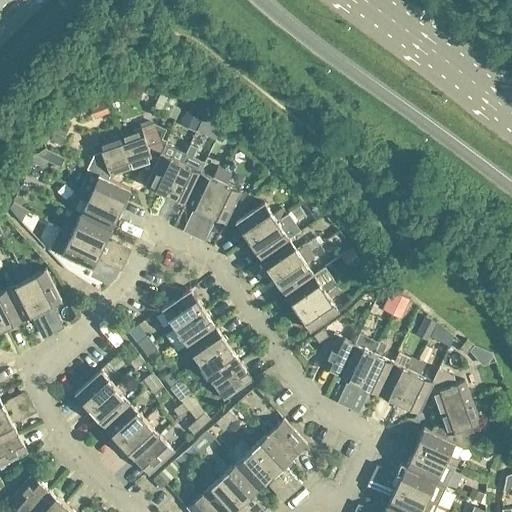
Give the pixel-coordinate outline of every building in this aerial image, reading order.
[(168,115),(173,104),(165,100),(160,111),(168,115)] [(189,103),(179,124),(195,131),(205,110),(189,103)] [(162,151),(166,143),(167,139),(162,137),(166,128),(153,122),(120,134),(132,167),(142,163),(147,179),(156,160),(157,161),(162,151)] [(61,144),(65,136),(55,131),(51,139),(61,144)] [(132,167),(120,134),(99,142),(102,150),(94,153),(87,168),(89,169),(108,178),(109,177),(110,174),(132,167)] [(166,192),(186,151),(185,150),(185,151),(166,143),(162,151),(157,161),(156,160),(147,179),(146,182),(166,192)] [(46,148),(35,154),(49,161),(54,151),(46,148)] [(186,201),(201,170),(188,164),(193,154),(186,151),(166,192),(186,201)] [(205,210),(225,170),(218,166),(213,176),(201,170),(186,201),(205,210)] [(121,208),(130,187),(109,177),(108,178),(89,169),(80,188),(121,208)] [(237,197),(241,189),(227,183),(232,173),(225,170),(205,210),(226,220),(237,197)] [(111,227),(121,208),(80,188),(76,195),(86,200),(80,212),(111,227)] [(241,189),(237,197),(240,199),(247,192),(241,189)] [(249,239),(286,213),(282,207),(273,213),(264,201),(236,220),(249,239)] [(111,227),(80,212),(74,225),(64,220),(61,227),(102,247),(111,227)] [(249,239),(261,257),(290,237),(282,226),(291,220),(286,213),(249,239)] [(92,267),(102,247),(61,227),(58,234),(67,239),(61,252),(92,267)] [(315,236),(306,243),(310,249),(315,246),(320,243),(315,236)] [(290,237),(261,257),(273,275),(287,265),(310,249),(306,243),(297,248),(290,237)] [(315,246),(310,249),(314,256),(319,252),(324,249),(320,243),(315,246)] [(287,265),(273,275),(285,292),(314,273),(306,261),(314,256),(310,249),(287,265)] [(338,258),(343,268),(357,260),(352,251),(338,258)] [(62,298),(46,267),(32,274),(27,264),(21,268),(27,281),(41,308),(62,298)] [(325,265),(314,273),(285,292),(298,310),(335,285),(338,283),(325,265)] [(41,308),(27,281),(21,268),(14,271),(19,281),(6,287),(22,318),(41,308)] [(310,329),(339,309),(331,297),(340,291),(335,285),(298,310),(310,329)] [(22,318),(6,287),(0,290),(0,322),(3,328),(22,318)] [(175,326),(203,306),(190,288),(162,307),(175,326)] [(382,308),(392,314),(402,294),(391,289),(382,308)] [(410,298),(402,294),(392,314),(400,318),(410,298)] [(187,344),(216,324),(203,306),(175,326),(187,344)] [(149,337),(169,325),(161,311),(141,323),(149,337)] [(417,330),(429,336),(436,320),(425,315),(417,330)] [(199,362),(228,342),(216,324),(187,344),(199,362)] [(328,335),(324,328),(323,327),(314,334),(319,341),(328,335)] [(340,373),(355,342),(334,332),(319,363),(340,373)] [(359,382),(379,341),(359,332),(355,342),(340,373),(359,382)] [(138,342),(143,348),(152,341),(147,334),(138,342)] [(467,353),(474,344),(467,338),(460,347),(467,353)] [(158,348),(152,341),(143,348),(148,355),(158,348)] [(379,391),(394,360),(381,354),(386,344),(379,341),(359,382),(379,391)] [(211,379),(240,360),(228,342),(199,362),(211,379)] [(425,345),(420,357),(427,360),(432,348),(425,345)] [(145,361),(139,354),(130,361),(135,368),(145,361)] [(398,401),(418,360),(411,356),(406,366),(394,360),(379,391),(398,401)] [(224,398),(253,379),(240,360),(211,379),(224,398)] [(428,388),(433,379),(420,373),(425,363),(418,360),(398,401),(419,411),(429,389),(428,388)] [(323,391),(330,372),(315,366),(308,385),(323,391)] [(472,400),(465,379),(457,382),(454,374),(439,367),(433,379),(428,388),(429,389),(432,390),(440,412),(472,400)] [(90,409),(116,386),(100,369),(75,392),(90,409)] [(164,376),(169,383),(178,376),(173,369),(164,376)] [(143,378),(148,385),(158,378),(152,371),(143,378)] [(183,383),(178,376),(169,383),(174,390),(183,383)] [(163,385),(158,378),(148,385),(154,392),(163,385)] [(269,388),(263,381),(262,379),(255,385),(263,394),(269,388)] [(105,425),(130,402),(116,386),(90,409),(105,425)] [(474,432),(472,425),(480,422),(472,400),(440,412),(443,421),(433,425),(431,429),(446,436),(445,437),(455,442),(467,447),(474,432)] [(179,415),(188,408),(183,401),(174,408),(179,415)] [(119,441),(145,417),(130,402),(105,425),(119,441)] [(229,410),(222,415),(230,424),(236,418),(229,410)] [(205,411),(196,419),(202,425),(211,418),(205,411)] [(0,440),(17,431),(8,412),(0,416),(0,440)] [(224,430),(230,424),(222,415),(216,421),(224,430)] [(134,457),(159,434),(145,417),(119,441),(134,457)] [(307,443),(284,417),(274,426),(267,419),(261,425),(267,432),(290,458),(307,443)] [(194,433),(202,425),(196,419),(188,426),(194,433)] [(163,428),(169,442),(183,435),(177,422),(163,428)] [(449,454),(455,442),(445,437),(446,436),(431,429),(424,426),(414,446),(455,466),(459,459),(449,454)] [(215,438),(207,429),(190,444),(198,453),(215,438)] [(0,465),(28,452),(17,431),(0,440),(0,465)] [(290,458),(267,432),(251,447),(274,473),(290,458)] [(149,474),(175,450),(159,434),(134,457),(149,474)] [(497,450),(501,442),(491,437),(487,445),(497,450)] [(192,459),(198,453),(190,444),(175,458),(185,469),(192,463),(192,459)] [(455,466),(414,446),(405,466),(436,481),(442,468),(452,473),(455,466)] [(274,473),(251,447),(235,462),(258,487),(274,473)] [(258,487),(235,462),(219,476),(242,502),(258,487)] [(446,485),(436,481),(405,466),(396,485),(437,505),(446,485)] [(168,481),(160,472),(153,478),(161,487),(168,481)] [(23,511),(28,511),(49,488),(31,473),(9,499),(23,511)] [(231,511),(242,502),(219,476),(203,491),(222,511),(231,511)] [(433,511),(437,505),(396,485),(386,505),(401,511),(433,511)] [(472,487),(468,496),(481,501),(485,492),(472,487)] [(56,511),(65,502),(49,488),(28,511),(56,511)] [(222,511),(203,491),(186,506),(191,511),(222,511)] [(76,511),(65,502),(56,511),(76,511)]
